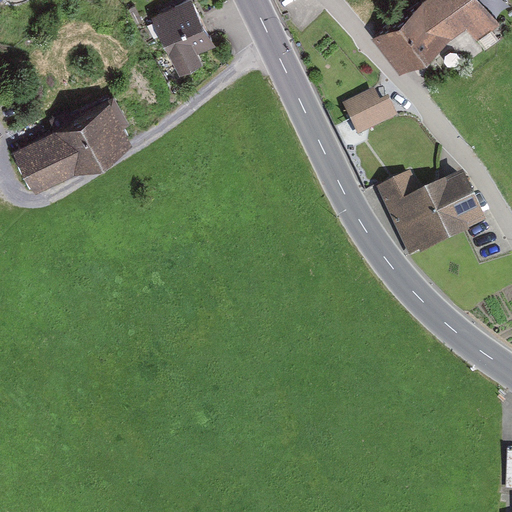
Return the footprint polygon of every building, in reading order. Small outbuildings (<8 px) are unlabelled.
[(208,38),(197,16),(188,0),(182,0),(152,16),(154,19),(144,23),(150,36),(160,31),(173,56),(168,59),(176,73),(198,62),(191,47),(208,38)] [(427,0),(374,39),(401,75),(470,25),(480,39),(499,24),(481,0),(427,0)] [(344,103),(358,135),(396,118),(387,98),(379,102),(374,89),(344,103)] [(48,118),(53,127),(67,164),(125,134),(104,97),(68,117),(64,109),(48,118)] [(67,164),(53,127),(13,148),(31,183),(67,164)] [(459,228),(480,218),(460,174),(438,185),(438,186),(430,190),(431,191),(416,199),(404,176),(377,190),(408,251),(427,242),(427,243),(459,227),(459,228)]
